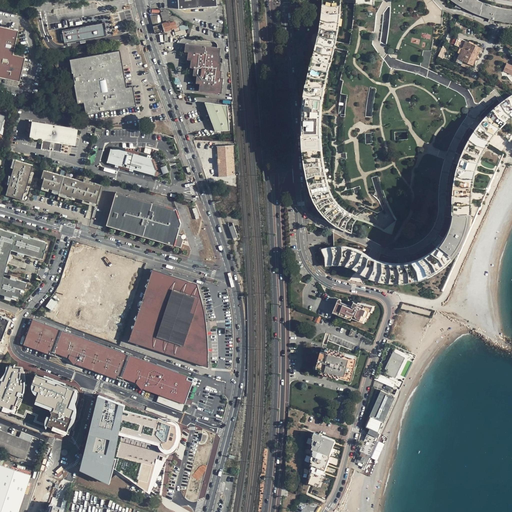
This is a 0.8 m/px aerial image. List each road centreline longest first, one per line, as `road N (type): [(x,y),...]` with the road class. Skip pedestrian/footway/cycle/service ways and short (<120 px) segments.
road 1 (primary): [(253,0),(274,312),(264,511)]
road 2 (residential): [(295,176),(308,264),(327,281),(389,303),(341,481),(325,511)]
road 3 (primary): [(273,511),(282,398),(280,196)]
road 4 (primary): [(231,276),(139,0)]
road 5 (unknown): [(464,125),(433,230),(420,243),(394,251),(349,236),(300,238)]
road 6 (primary): [(280,196),(271,0)]
road 7 (residential): [(284,0),(295,176)]
road 8 (unknown): [(387,0),(385,52),(463,92),(464,125)]
road 9 (residential): [(231,276),(66,230)]
road 10 (primary): [(227,433),(242,358),(231,276)]
road 11 (unclassified): [(91,381),(80,425),(38,511)]
road 12 (unclassified): [(24,313),(14,344),(21,354),(91,381)]
